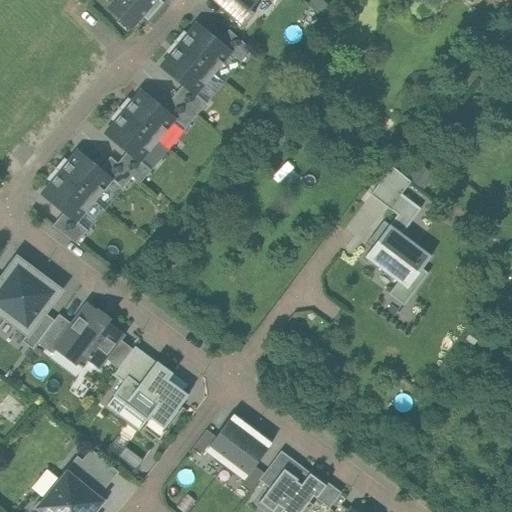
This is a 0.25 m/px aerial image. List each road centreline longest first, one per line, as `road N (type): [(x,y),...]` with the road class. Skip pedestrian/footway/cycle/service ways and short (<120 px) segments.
road 1 (residential): [(0,229),(10,216),(231,379)]
road 2 (residential): [(231,379),(409,511)]
road 3 (residential): [(231,379),(138,499)]
